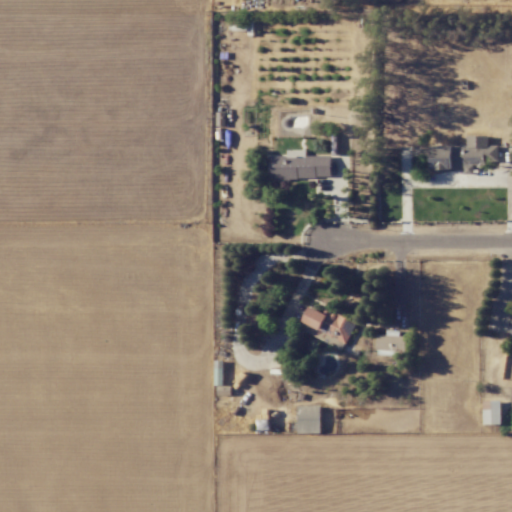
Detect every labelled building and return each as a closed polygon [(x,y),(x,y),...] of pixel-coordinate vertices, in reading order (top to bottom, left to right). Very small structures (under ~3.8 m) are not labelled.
[(430,146),(431,169),(464,168),(465,175),(473,174),(473,169),(488,168),(488,163),(499,163),(498,146),(488,146),(488,135),(467,136),(467,145),(430,146)] [(331,156),(306,156),(306,149),(287,150),(287,155),(269,155),(270,179),(331,178),(331,156)] [(302,324),(348,343),(356,322),(324,309),(323,312),(309,306),(302,324)] [(406,336),(377,335),(376,354),(405,355),(406,336)] [(501,424),(501,400),(483,401),(484,424),(501,424)] [(321,406),(298,405),(298,433),(321,434),(321,406)]
